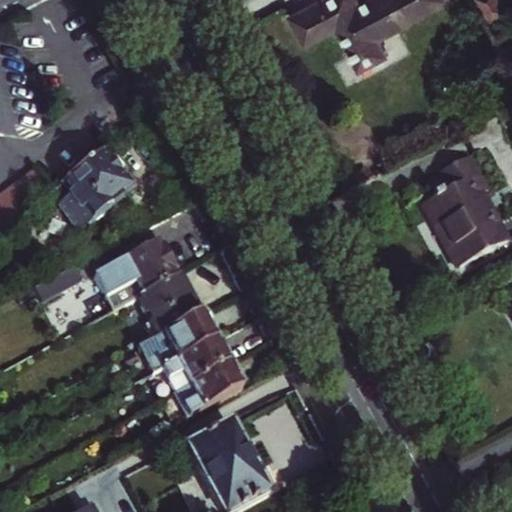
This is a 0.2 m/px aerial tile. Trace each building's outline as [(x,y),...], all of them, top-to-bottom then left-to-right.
[(379,37),(452,0),(315,0),(292,12),(299,27),(307,42),(339,26),(360,68),(388,54),(379,37)] [(487,0),(496,17),(511,9),(506,0),(487,0)] [(110,165),(104,157),(64,186),(72,197),(65,203),(78,220),(68,229),(76,239),(106,216),(106,209),(129,191),(122,181),(123,173),(120,169),(117,165),(110,165)] [(457,268),(503,244),(493,223),(490,225),(484,213),(480,215),(476,207),(483,204),(478,194),(483,191),(466,157),(441,170),(450,187),(438,194),(436,191),(429,195),(430,197),(423,201),(436,227),(439,225),(445,237),(450,246),(446,248),(457,268)] [(344,194),(370,180),(365,171),(339,184),(344,194)] [(25,178),(0,197),(0,234),(43,202),(25,178)] [(155,247),(89,283),(109,319),(135,305),(175,283),(164,263),(155,247)] [(78,285),(71,272),(30,295),(37,307),(78,285)] [(187,305),(175,283),(135,305),(148,327),(140,332),(149,348),(197,322),(187,305)] [(205,337),(197,322),(149,348),(134,356),(149,382),(158,377),(211,348),(205,337)] [(219,362),(211,348),(158,377),(172,401),(225,372),(219,362)] [(231,384),(225,372),(172,401),(185,425),(238,396),(231,384)] [(247,469),(228,432),(184,456),(215,511),(242,511),(264,500),(247,469)]
